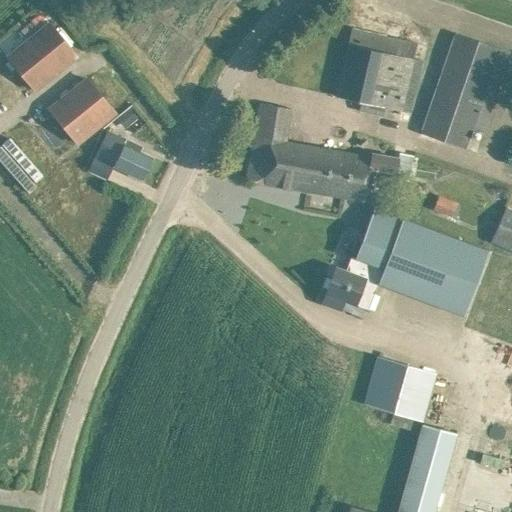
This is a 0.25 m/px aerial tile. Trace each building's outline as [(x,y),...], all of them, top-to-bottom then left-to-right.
[(9,58),(35,89),(77,53),(51,23),(9,58)] [(412,112),(422,59),(345,44),(335,97),(412,112)] [(487,128),(511,134),(511,130),(511,72),(502,70),(487,128)] [(49,109),(64,127),(77,143),(114,113),(86,78),(49,109)] [(247,179),(305,190),(313,148),(285,143),(291,109),(260,103),(247,179)] [(107,130),(88,170),(106,179),(113,166),(141,180),(152,158),(139,151),(141,147),(107,130)] [(305,190),(344,197),(351,154),(313,148),(305,190)] [(351,154),(344,197),(364,200),(369,169),(395,174),(398,158),(371,154),(371,158),(351,154)] [(432,210),(451,217),(457,202),(438,195),(432,210)] [(486,241),(511,252),(511,210),(501,206),(486,241)] [(373,207),(354,258),(357,258),(380,267),(383,269),(378,284),(463,316),(488,251),(373,207)] [(374,294),(378,284),(383,269),(380,267),(357,258),(354,258),(351,256),(345,271),(335,268),(322,303),(340,309),(343,300),(355,304),(361,289),(374,294)] [(364,404),(422,421),(436,372),(378,356),(364,404)] [(422,424),(397,511),(433,511),(455,433),(422,424)]
